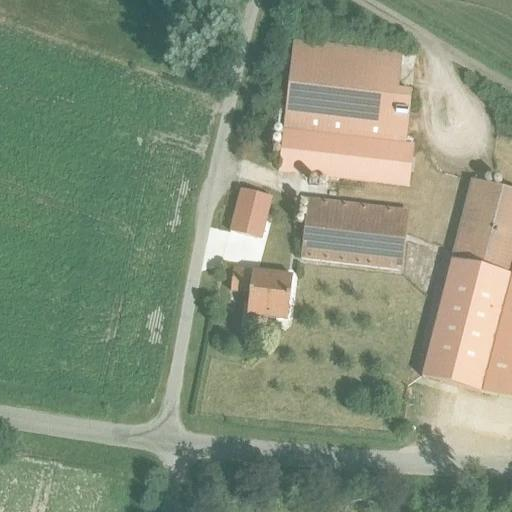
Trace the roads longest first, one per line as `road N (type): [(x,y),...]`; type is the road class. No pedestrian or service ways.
road 1 (unclassified): [(171,444),(179,349),(257,0)]
road 2 (tertiary): [(511,470),(171,444)]
road 3 (residential): [(360,0),(511,86)]
road 4 (tertiary): [(171,444),(0,416)]
